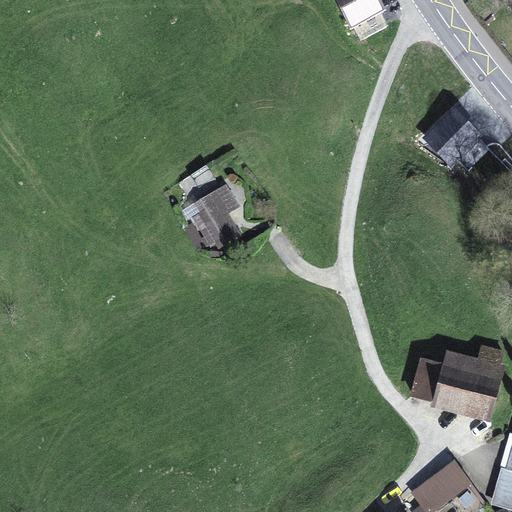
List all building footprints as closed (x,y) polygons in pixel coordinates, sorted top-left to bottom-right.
[(325,0),(346,40),(383,20),(372,0),(325,0)] [(429,138),(450,163),(479,139),(458,114),(429,138)] [(207,169),(190,180),(202,199),(219,187),(207,169)] [(224,192),(184,214),(205,253),(231,239),(220,219),(235,212),(224,192)] [(438,373),(421,368),(411,403),(490,426),(510,358),(477,348),(473,364),(443,355),(438,373)] [(511,511),(511,442),(494,508),(511,511)] [(451,469),(408,499),(417,511),(443,511),(469,494),(451,469)]
